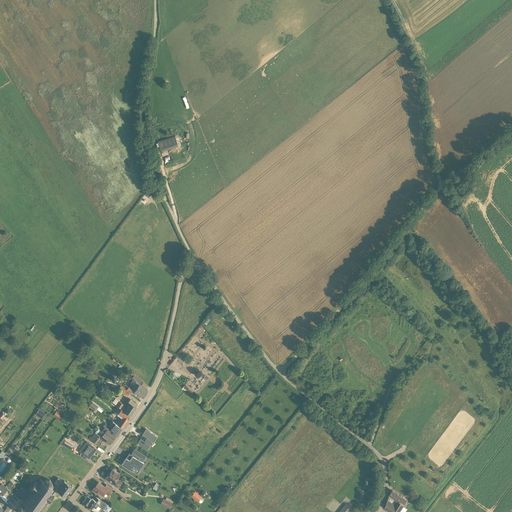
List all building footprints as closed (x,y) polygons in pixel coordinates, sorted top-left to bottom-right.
[(161,152),(179,146),(175,136),(158,142),(161,152)] [(110,369),(108,372),(115,378),(117,375),(110,369)] [(136,388),(145,394),(148,390),(139,384),(142,380),(135,374),(132,372),(131,374),(134,376),(132,378),(133,379),(130,383),(134,386),(136,388)] [(143,398),(145,394),(136,388),(134,386),(130,383),(131,384),(128,387),(125,385),(123,388),(130,393),(133,395),(135,392),(143,398)] [(130,393),(123,388),(121,386),(119,388),(128,395),(130,393)] [(127,406),(134,411),(136,407),(135,406),(137,404),(130,399),(128,402),(129,403),(127,406)] [(134,411),(127,406),(125,408),(122,405),(123,404),(118,401),(115,405),(118,407),(130,416),(134,411)] [(95,408),(101,413),(103,411),(98,407),(92,402),(91,405),(95,408)] [(127,420),(130,416),(118,407),(115,412),(123,417),(118,425),(122,428),(127,420)] [(46,414),(39,409),(35,414),(42,419),(46,414)] [(65,417),(63,417),(63,416),(60,416),(59,414),(56,412),(53,416),(60,420),(60,419),(63,419),(65,419),(65,417)] [(122,428),(118,425),(115,423),(113,422),(109,426),(110,427),(112,428),(111,429),(118,434),(122,428)] [(109,426),(106,424),(104,426),(103,425),(100,429),(113,440),(118,434),(111,429),(112,428),(110,427),(109,426)] [(113,440),(100,429),(99,429),(96,433),(95,433),(92,437),(91,437),(89,439),(96,444),(101,437),(110,444),(113,440)] [(139,440),(137,443),(147,450),(150,446),(147,443),(150,440),(153,442),(157,437),(146,429),(142,434),(147,438),(147,439),(146,438),(144,441),(141,439),(141,438),(140,438),(139,440)] [(313,430),(294,454),(310,466),(329,442),(313,430)] [(63,445),(69,449),(72,444),(66,440),(65,441),(63,445)] [(89,459),(97,448),(87,441),(79,452),(89,459)] [(124,459),(121,464),(122,465),(136,473),(141,467),(143,463),(143,462),(142,462),(146,456),(134,448),(131,454),(129,453),(129,454),(126,458),(126,457),(124,459)] [(116,486),(120,481),(116,479),(119,475),(112,469),(105,478),(116,486)] [(60,487),(57,491),(65,496),(72,486),(64,481),(63,482),(58,478),(55,483),(56,484),(60,487)] [(60,487),(56,484),(53,488),(52,487),(53,484),(52,481),(49,479),(46,480),(44,481),(43,482),(42,481),(42,482),(40,480),(37,484),(35,482),(29,490),(31,491),(21,505),(20,505),(17,509),(21,511),(38,511),(46,501),(49,503),(57,491),(60,487)] [(105,487),(99,483),(96,486),(95,486),(92,490),(97,493),(98,492),(103,496),(105,493),(108,495),(112,489),(107,485),(105,487)] [(15,494),(15,495),(20,499),(26,491),(22,487),(15,494)] [(390,511),(399,511),(404,505),(406,501),(402,498),(392,490),(389,494),(385,508),(390,511)] [(200,495),(195,492),(191,496),(196,500),(200,495)] [(102,501),(95,496),(93,499),(92,498),(91,499),(88,496),(83,503),(85,504),(87,505),(93,510),(97,505),(107,511),(109,511),(112,508),(102,501)] [(0,498),(0,511),(7,511),(12,508),(8,504),(1,497),(0,498)] [(163,498),(160,504),(170,509),(173,504),(172,503),(165,500),(163,498)]
